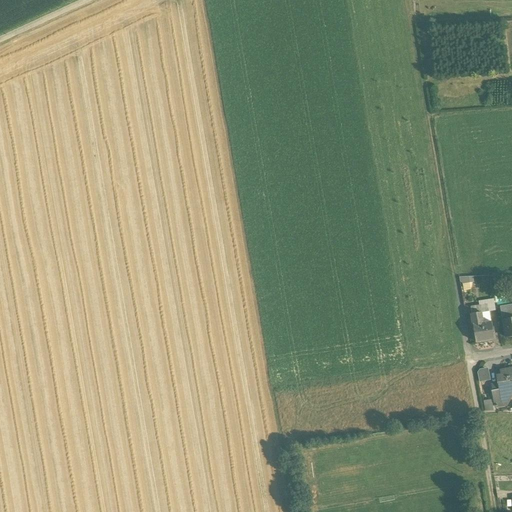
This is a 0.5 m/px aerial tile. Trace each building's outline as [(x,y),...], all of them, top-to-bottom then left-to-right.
[(494,300),(478,302),(479,306),(488,305),(489,311),(495,310),(494,300)] [(479,306),(470,308),(471,314),(480,313),(481,313),(489,312),(489,311),(488,305),(479,306)] [(511,305),(501,308),(503,320),(511,318),(511,305)] [(489,312),(481,313),(482,323),(490,322),(489,312)] [(490,322),(482,323),(481,313),(480,313),(471,314),(473,325),(476,342),(494,340),(491,322),(490,322)] [(511,318),(503,320),(506,338),(511,336),(511,318)] [(511,368),(500,371),(501,376),(496,377),(498,384),(500,396),(505,395),(511,394),(511,391),(511,390),(511,368)] [(488,369),(480,370),(478,373),(479,382),(490,380),(488,369)] [(498,384),(491,385),(493,397),(500,396),(498,384)] [(500,396),(493,397),(495,407),(507,405),(505,395),(500,396)] [(489,400),(483,401),(485,411),(493,410),(492,405),(490,405),(489,400)]
